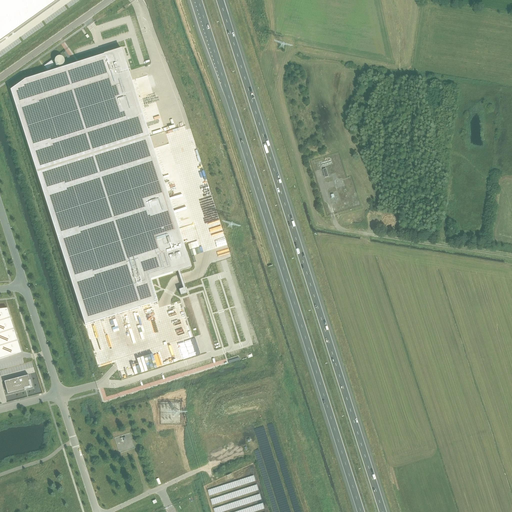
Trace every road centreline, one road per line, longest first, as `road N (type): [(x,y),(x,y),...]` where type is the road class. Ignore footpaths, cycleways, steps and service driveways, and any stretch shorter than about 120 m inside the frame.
road 1 (motorway): [(383,511),(220,0)]
road 2 (motorway): [(198,0),(360,511)]
road 3 (track): [(511,256),(343,230),(332,215)]
road 4 (unclassified): [(59,394),(96,511)]
